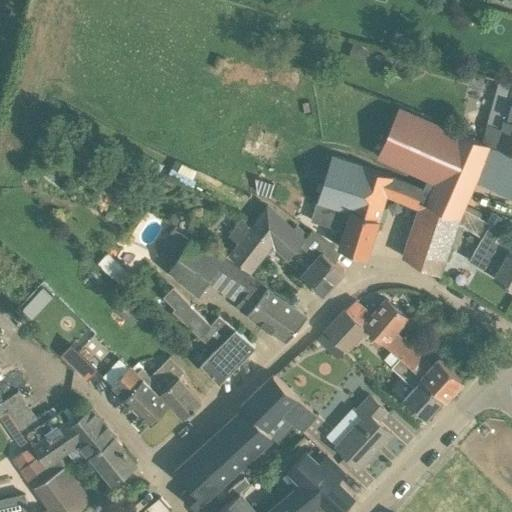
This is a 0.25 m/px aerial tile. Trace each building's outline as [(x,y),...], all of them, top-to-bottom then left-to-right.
[(369,50),(355,44),(350,57),(364,63),(369,50)] [(498,147),(511,151),(511,93),(503,125),(486,121),(482,141),(490,144),(498,147)] [(465,204),(463,204),(490,144),(482,141),(441,123),(400,105),(377,156),(436,182),(429,198),(422,195),(425,189),(391,176),(391,175),(331,155),(310,219),(338,228),(342,219),(347,221),(340,246),(367,255),(385,193),(419,205),(403,256),(439,274),(450,245),(457,248),(464,230),(462,229),(463,225),(458,222),(460,217),(464,207),(465,204)] [(46,140),(39,137),(34,152),(42,155),(46,140)] [(197,181),(183,174),(169,168),(165,176),(180,183),(193,189),(197,181)] [(230,254),(251,270),(272,243),(289,256),(299,244),(304,239),(303,239),(267,206),(252,226),(241,219),(229,235),(239,243),(230,254)] [(464,207),(460,217),(458,222),(463,225),(482,235),(469,260),(495,275),(494,276),(511,285),(511,249),(495,240),(500,228),(491,223),(492,222),(464,207)] [(199,293),(207,281),(237,302),(235,304),(271,327),(287,340),(307,315),(223,257),(224,257),(191,237),(190,238),(174,227),(157,252),(173,263),(169,269),(199,293)] [(302,275),(321,291),(323,293),(344,269),(336,262),(340,251),(311,230),(303,239),(304,239),(299,244),(315,259),(302,275)] [(141,298),(150,293),(143,282),(135,286),(141,298)] [(220,380),(255,344),(218,315),(210,324),(190,305),(191,304),(174,287),(165,296),(176,308),(174,310),(214,350),(202,363),(220,380)] [(345,309),(370,330),(385,343),(395,331),(408,316),(387,298),(373,315),(356,300),(345,309)] [(22,309),(32,318),(40,310),(30,300),(22,309)] [(370,330),(345,309),(325,330),(346,350),(347,351),(362,334),(364,336),(370,330)] [(346,350),(325,330),(317,338),(338,358),(346,350)] [(395,331),(385,343),(401,357),(445,397),(446,398),(464,379),(439,357),(432,364),(395,331)] [(87,378),(96,368),(78,351),(69,360),(87,378)] [(136,372),(170,403),(182,417),(193,408),(193,409),(196,407),(195,406),(201,401),(179,377),(185,371),(170,356),(161,365),(150,375),(143,367),(136,372)] [(414,387),(404,398),(426,417),(445,397),(401,357),(392,366),(414,387)] [(140,361),(132,368),(136,372),(143,367),(144,366),(140,361)] [(170,403),(136,372),(132,368),(129,366),(112,385),(125,398),(124,399),(151,424),(170,403)] [(242,404),(244,407),(245,406),(265,429),(266,428),(282,410),(283,411),(297,396),(273,374),(242,404)] [(4,402),(26,433),(42,422),(18,391),(4,402)] [(336,445),(360,466),(391,432),(378,420),(387,411),(370,395),(356,409),(363,416),(336,445)] [(317,414),(297,396),(283,411),(303,430),(317,414)] [(26,433),(4,402),(3,401),(0,403),(0,417),(24,451),(15,458),(32,486),(52,471),(33,444),(26,433)] [(80,440),(104,421),(92,405),(68,423),(57,410),(42,422),(26,433),(33,444),(52,471),(32,486),(52,511),(78,511),(92,501),(91,499),(88,502),(62,469),(65,466),(58,457),(80,440)] [(218,431),(244,459),(271,434),(266,428),(265,429),(245,406),(244,407),(218,431)] [(80,440),(81,441),(113,481),(136,462),(116,436),(117,435),(105,420),(104,421),(80,440)] [(218,431),(194,454),(219,482),(244,459),(218,431)] [(340,511),(355,497),(338,481),(347,471),(327,452),(319,460),(307,449),(286,471),(299,483),(286,493),(300,511),(315,511),(316,511),(312,507),(321,500),(334,511),(340,511)] [(199,511),(202,510),(203,511),(215,511),(217,511),(210,503),(204,496),(219,482),(194,454),(177,469),(193,486),(183,494),(199,511)] [(244,477),(228,491),(234,497),(240,492),(250,484),(244,477)] [(300,511),(286,493),(276,501),(262,511),(256,511),(240,492),(234,497),(217,511),(215,511),(300,511)]
